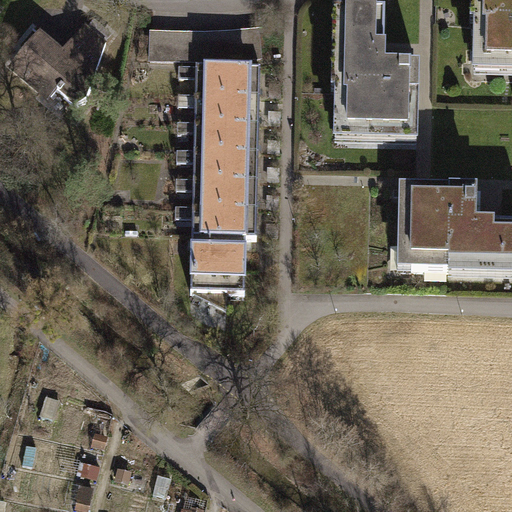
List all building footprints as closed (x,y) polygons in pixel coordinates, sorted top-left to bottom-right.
[(479,69),(479,83),(511,83),(511,0),(472,0),(472,32),(475,32),(475,69),(479,69)] [(342,136),(342,150),(421,152),(422,75),(390,74),(391,20),(336,19),(335,99),(338,99),(338,136),(342,136)] [(44,38),(15,75),(43,96),(40,100),(57,113),(66,101),(88,118),(96,109),(111,48),(118,40),(96,23),(69,57),(44,38)] [(186,72),(265,74),(265,40),(142,37),(141,71),(186,72)] [(200,89),(200,101),(264,103),(265,74),(186,72),(186,89),(200,89)] [(200,117),(199,130),(263,132),(264,103),(200,101),(185,101),(184,117),(200,117)] [(199,145),(199,160),(263,161),(263,132),(199,130),(184,130),(184,145),(199,145)] [(198,174),(198,189),(262,190),(263,161),(199,160),(183,159),(183,173),(198,174)] [(198,201),(197,218),(262,219),(262,190),(198,189),(183,188),(182,201),(198,201)] [(403,196),(401,275),(415,275),(415,280),(453,281),(453,284),(511,285),(511,231),(479,230),(480,198),(403,196)] [(197,229),(197,247),(250,248),(261,248),(262,219),(197,218),(182,217),(182,229),(197,229)] [(250,248),(197,247),(196,302),(233,320),(234,303),(248,302),(250,248)] [(110,438),(96,435),(94,448),(107,451),(110,438)] [(102,468),(82,464),(79,479),(99,483),(102,468)] [(133,475),(120,472),(117,485),(130,488),(133,475)] [(91,511),(96,491),(81,488),(76,511),(78,511),(91,511)]
